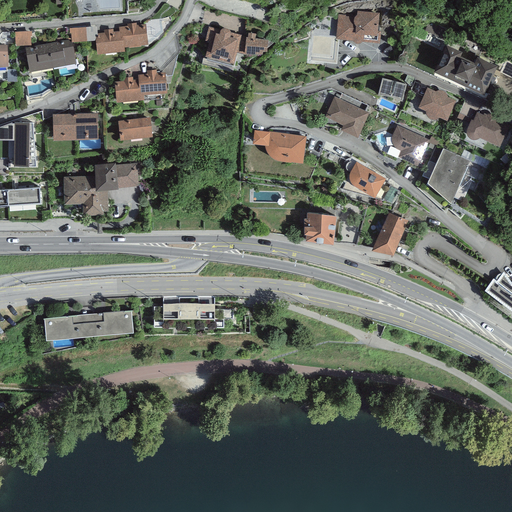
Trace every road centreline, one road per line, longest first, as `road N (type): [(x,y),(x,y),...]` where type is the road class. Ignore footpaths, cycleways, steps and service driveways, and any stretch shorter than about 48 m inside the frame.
road 1 (residential): [(473,317),(475,295),(424,260),(421,246),(435,240),(487,272),(497,261),(490,250),(370,158),(309,129),(259,119),(271,101),(372,71)]
road 2 (residential): [(0,295),(282,288),(399,314),(467,339)]
road 3 (primary): [(473,317),(385,278),(280,247),(190,239),(127,244)]
road 4 (primary): [(127,244),(303,269),(379,294),(467,339)]
road 5 (residential): [(0,120),(154,54),(177,32),(192,0)]
road 6 (residential): [(159,0),(141,17),(0,29)]
